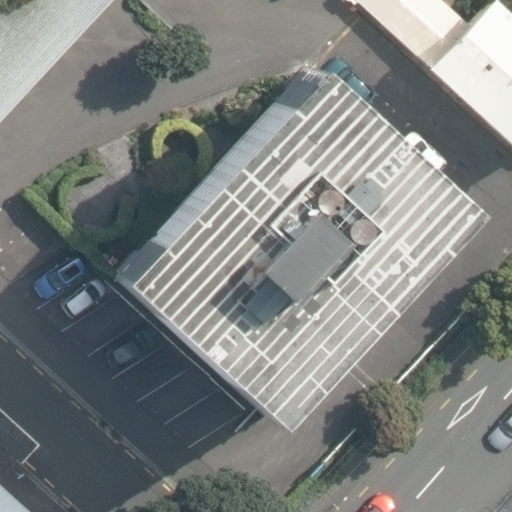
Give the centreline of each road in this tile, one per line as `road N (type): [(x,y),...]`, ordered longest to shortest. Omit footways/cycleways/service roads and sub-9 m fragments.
road 1 (residential): [(0,396),(123,511)]
road 2 (secondary): [(511,414),(421,511)]
